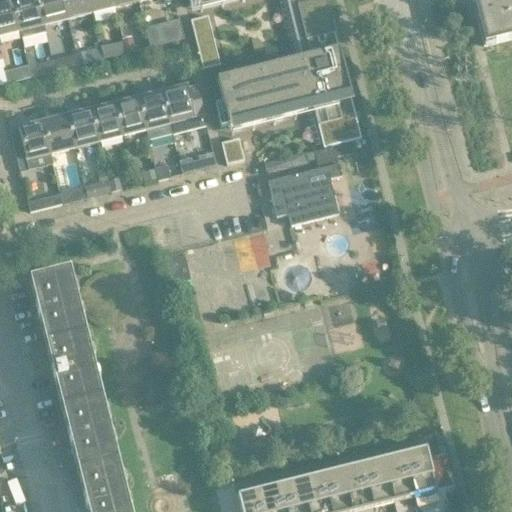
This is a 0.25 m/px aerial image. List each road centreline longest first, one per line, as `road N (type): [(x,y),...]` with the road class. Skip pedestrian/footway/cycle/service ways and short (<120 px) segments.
road 1 (residential): [(460,242),(395,0)]
road 2 (residential): [(511,484),(460,242)]
road 3 (residential): [(0,248),(223,193)]
road 4 (residential): [(49,511),(5,332)]
